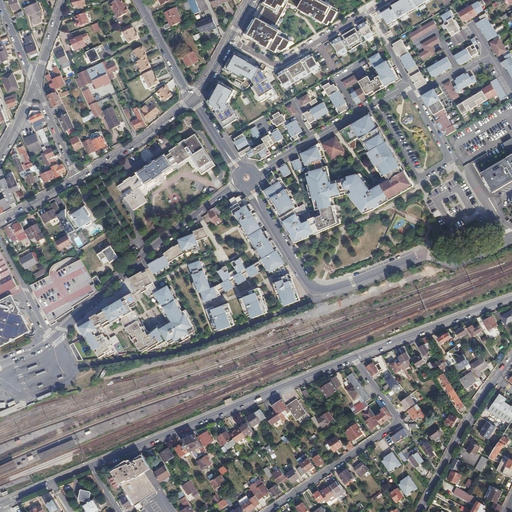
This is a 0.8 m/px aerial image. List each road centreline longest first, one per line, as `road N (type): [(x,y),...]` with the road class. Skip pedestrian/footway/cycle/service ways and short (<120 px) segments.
road 1 (tertiary): [(246,177),(317,289),(429,251),(457,256),(507,238)]
road 2 (tertiary): [(353,357),(91,465)]
road 3 (tertiary): [(51,339),(246,177)]
road 4 (residential): [(270,511),(402,422),(353,357)]
road 5 (residential): [(415,94),(455,159),(420,180),(374,103)]
road 6 (residential): [(386,0),(275,64),(231,38)]
road 7 (secondary): [(421,511),(511,358)]
road 8 (tertiary): [(511,297),(353,357)]
road 9 (secondary): [(192,99),(75,178)]
